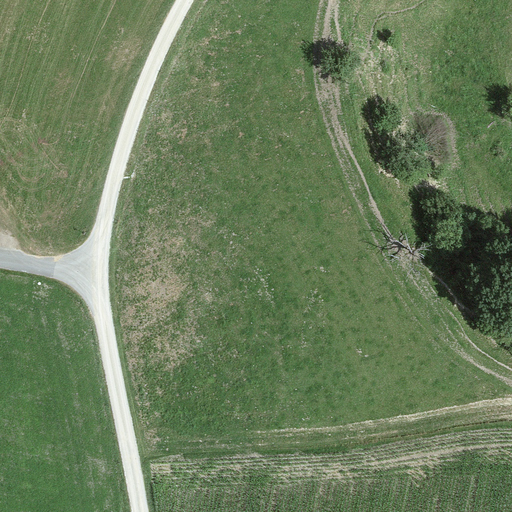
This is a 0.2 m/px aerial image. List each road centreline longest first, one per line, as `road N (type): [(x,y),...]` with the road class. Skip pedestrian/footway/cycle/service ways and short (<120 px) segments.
road 1 (track): [(125,428),(294,441),(511,411)]
road 2 (unclassified): [(186,0),(138,102),(89,273)]
road 3 (unclassified): [(89,273),(140,511)]
